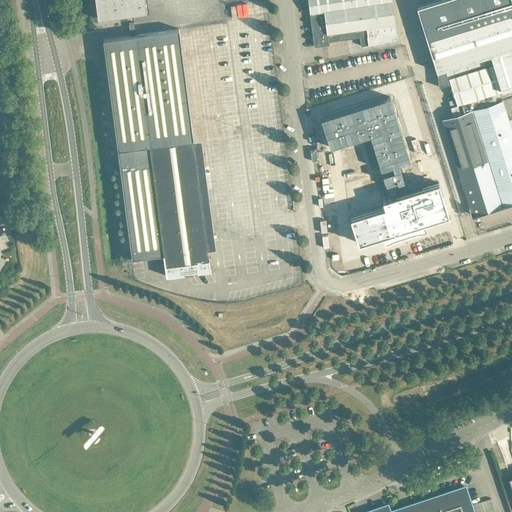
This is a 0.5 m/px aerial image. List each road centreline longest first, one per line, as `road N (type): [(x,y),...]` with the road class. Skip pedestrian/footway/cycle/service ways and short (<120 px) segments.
road 1 (tertiary): [(511,290),(191,390)]
road 2 (unclassified): [(327,286),(285,0)]
road 3 (tertiary): [(287,383),(511,318)]
road 4 (unclassified): [(327,286),(511,236)]
road 5 (secondary): [(75,169),(41,0)]
road 6 (secondary): [(31,0),(50,171)]
road 7 (unclassified): [(287,383),(315,380),(353,393),(371,407),(406,466)]
road 8 (secondary): [(50,171),(71,329)]
road 9 (secondary): [(95,326),(75,169)]
road 10 (secondary): [(191,390),(179,368),(142,337),(95,326)]
